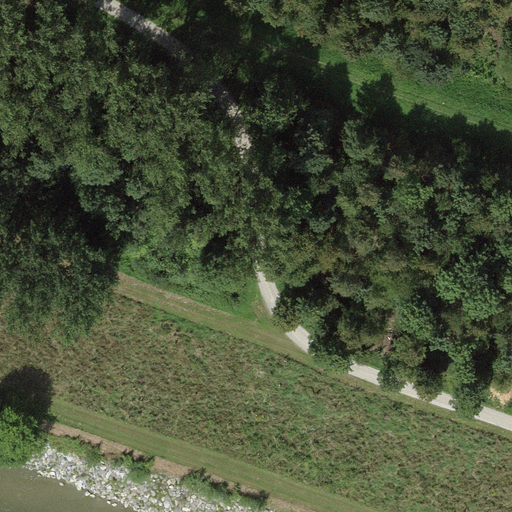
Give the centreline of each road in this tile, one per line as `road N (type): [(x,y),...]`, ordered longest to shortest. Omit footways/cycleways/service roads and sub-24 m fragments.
road 1 (track): [(105,0),(184,52),(234,109),(255,177),(259,257),(283,317),(335,362),(511,425)]
road 2 (track): [(116,0),(511,134)]
